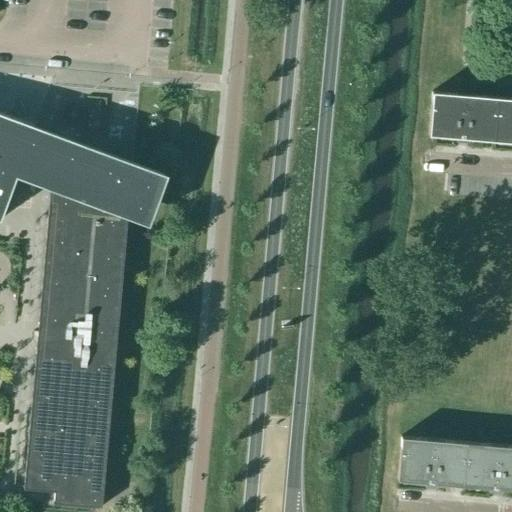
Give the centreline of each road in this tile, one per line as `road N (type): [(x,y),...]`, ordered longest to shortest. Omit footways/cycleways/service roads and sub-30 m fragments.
road 1 (secondary): [(289,511),(338,0)]
road 2 (secondary): [(294,0),(247,511)]
